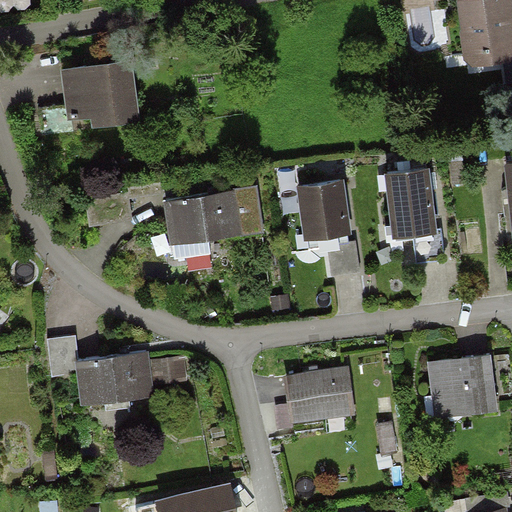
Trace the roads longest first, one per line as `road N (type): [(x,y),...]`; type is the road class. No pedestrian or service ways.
road 1 (residential): [(0,136),(57,257),(99,293),(156,322),(232,341)]
road 2 (residential): [(232,341),(511,309)]
road 3 (residential): [(0,40),(220,0)]
road 4 (residential): [(232,341),(270,511)]
